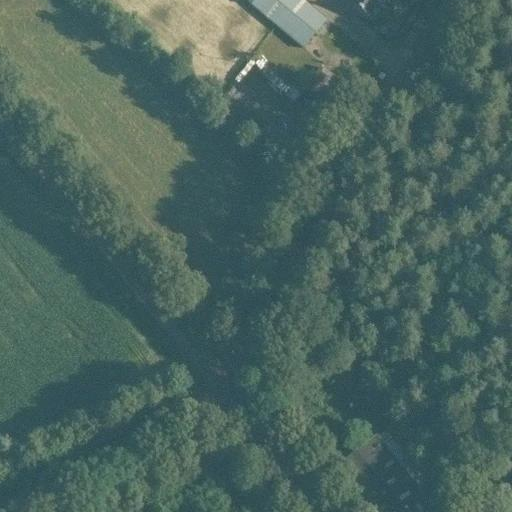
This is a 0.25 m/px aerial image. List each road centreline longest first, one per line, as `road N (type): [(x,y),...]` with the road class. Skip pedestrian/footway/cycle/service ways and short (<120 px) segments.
road 1 (track): [(216,389),(0,112)]
road 2 (unclassified): [(313,511),(237,416)]
